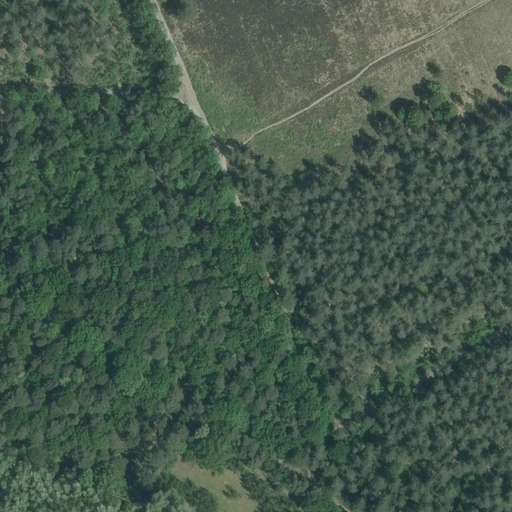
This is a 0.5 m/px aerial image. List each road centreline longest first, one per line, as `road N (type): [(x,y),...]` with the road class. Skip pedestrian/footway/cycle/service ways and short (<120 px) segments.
road 1 (track): [(282,450),(180,388),(166,339),(47,87)]
road 2 (track): [(325,427),(183,91)]
road 3 (track): [(282,450),(511,317)]
road 4 (unknown): [(47,87),(183,91)]
